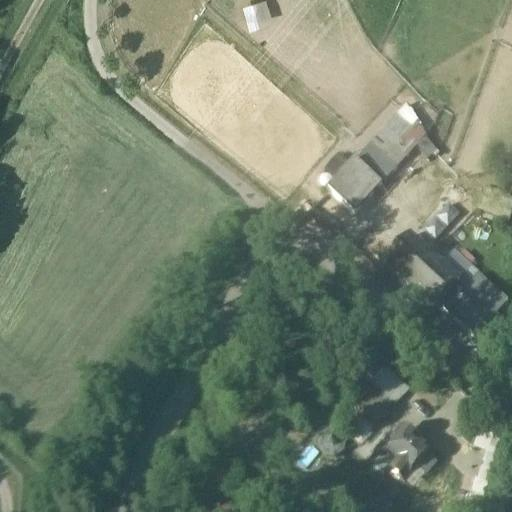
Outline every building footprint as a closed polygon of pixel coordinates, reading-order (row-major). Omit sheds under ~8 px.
[(406,107),(354,163),(381,187),(425,138),(406,107)] [(381,187),(354,163),(327,193),(353,217),(381,187)] [(409,239),(383,268),(433,313),(438,308),(453,291),(459,284),(409,239)] [(459,297),(445,313),(474,340),(506,305),(476,278),(459,297)] [(453,291),(438,308),(445,313),(459,297),(453,291)] [(379,392),(361,412),(376,425),(394,405),(379,392)] [(419,444),(404,430),(395,440),(392,437),(385,445),(389,448),(382,456),(392,464),(395,467),(389,474),(403,486),(416,471),(424,461),(430,461),(429,449),(422,449),(418,445),(419,444)] [(344,443),(337,435),(327,434),(319,440),(318,450),(324,458),(335,459),(342,453),(344,443)] [(392,464),(383,457),(372,469),(381,477),(392,464)] [(430,461),(424,461),(416,471),(424,478),(435,465),(430,461)]
